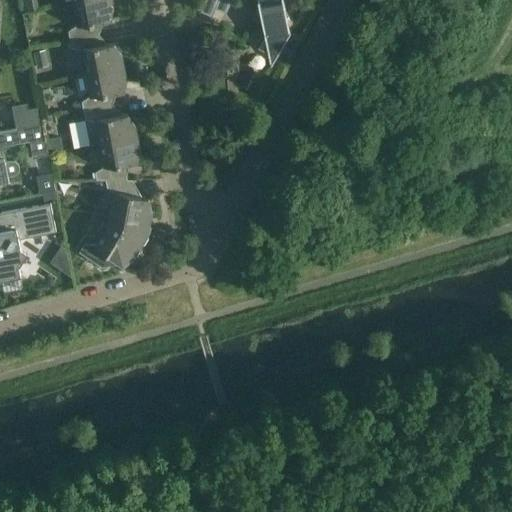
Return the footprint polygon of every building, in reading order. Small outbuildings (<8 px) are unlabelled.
[(112,8),(110,0),(84,0),(72,2),(77,25),(68,31),(69,40),(99,34),(97,23),(109,21),(112,8)] [(194,0),(195,12),(231,10),(230,0),(194,0)] [(257,49),(267,54),(276,58),(290,32),(289,31),(282,0),(257,0),(264,37),(257,49)] [(101,45),(99,34),(69,40),(71,49),(81,51),(86,73),(123,66),(120,54),(113,43),(101,45)] [(36,68),(47,66),(44,50),(32,52),(36,68)] [(125,79),(123,66),(86,73),(90,96),(81,102),(83,110),(112,105),(110,94),(123,91),(125,79)] [(115,116),(112,105),(83,110),(84,119),(95,121),(99,144),(136,137),(134,124),(127,114),(115,116)] [(26,110),(29,126),(41,124),(38,108),(28,110),(26,110)] [(29,140),(28,140),(31,157),(46,154),(40,125),(27,127),(29,140)] [(18,143),(18,142),(28,140),(29,140),(27,127),(27,126),(11,129),(0,131),(0,182),(8,181),(7,177),(13,176),(15,175),(16,174),(17,172),(18,170),(18,169),(18,167),(18,165),(17,163),(16,162),(13,160),(10,160),(4,161),(2,147),(18,143)] [(139,150),(136,137),(99,144),(104,166),(95,172),(96,180),(105,180),(127,180),(124,164),(136,162),(139,150)] [(62,151),(59,138),(47,141),(49,153),(62,151)] [(132,180),(127,180),(105,180),(106,188),(115,194),(111,216),(148,223),(151,211),(148,198),(135,196),(132,180)] [(0,280),(20,276),(18,266),(26,253),(19,249),(17,239),(55,232),(50,204),(0,213),(0,280)] [(146,235),(148,223),(111,216),(110,221),(95,245),(84,243),(78,252),(101,267),(105,267),(111,257),(122,264),(132,257),(146,235)]
